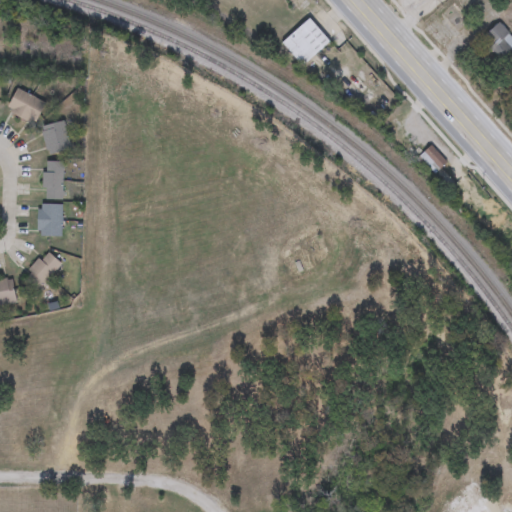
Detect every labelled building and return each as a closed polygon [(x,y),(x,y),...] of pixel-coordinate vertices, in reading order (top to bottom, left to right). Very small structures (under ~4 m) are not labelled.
[(281,44),(309,19),(329,42),(302,67),(281,44)] [(481,40),(498,23),(511,37),(511,54),(503,63),(481,40)] [(45,105),(34,125),(7,109),(18,89),(45,105)] [(70,152),(46,156),(41,126),(65,122),(70,152)] [(433,175),(418,156),(432,145),(447,164),(433,175)] [(63,162),(63,200),(45,200),(45,162),(63,162)] [(61,204),(61,236),(39,236),(39,204),(61,204)] [(61,266),(35,291),(22,278),(48,252),(61,266)] [(0,279),(11,277),(17,301),(0,305),(0,279)]
